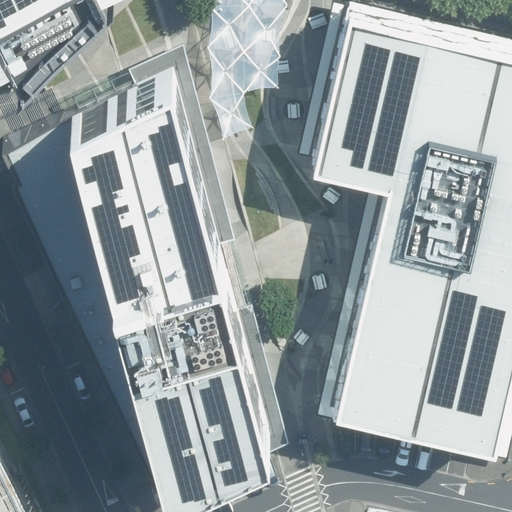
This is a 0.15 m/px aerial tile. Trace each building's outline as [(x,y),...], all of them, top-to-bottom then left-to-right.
[(0,0),(0,54),(15,48),(27,72),(104,0),(0,0)] [(219,124),(221,139),(232,134),(245,131),(253,129),(248,120),(243,108),(242,95),(255,88),(267,87),(276,87),(276,71),(277,58),(278,47),(280,24),(285,5),(284,0),(209,0),(207,8),(210,20),(211,32),(206,49),(211,69),(210,85),(208,99),(215,112),(219,124)] [(511,34),(381,0),(332,0),(330,10),(298,147),(373,165),(318,406),(506,449),(511,424),(511,34)] [(175,60),(221,235),(235,232),(212,148),(185,36),(130,61),(138,76),(175,60)] [(157,479),(171,472),(271,427),(239,302),(234,285),(225,247),(221,235),(175,60),(138,76),(73,102),(75,110),(10,140),(16,151),(25,170),(20,172),(31,196),(40,213),(73,290),(157,479)] [(252,298),(239,302),(271,427),(171,472),(177,487),(288,436),(274,383),(252,298)] [(0,511),(31,511),(0,442),(0,511)]
